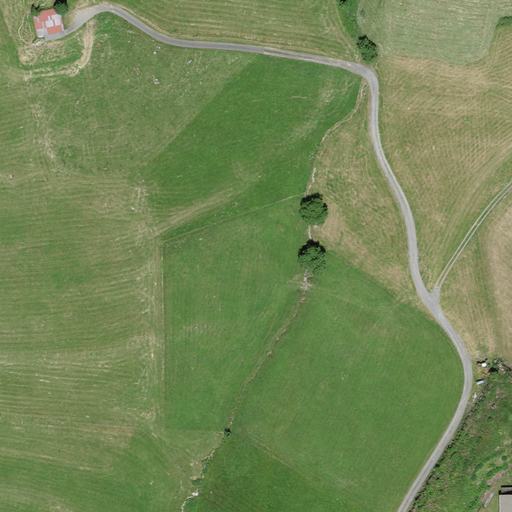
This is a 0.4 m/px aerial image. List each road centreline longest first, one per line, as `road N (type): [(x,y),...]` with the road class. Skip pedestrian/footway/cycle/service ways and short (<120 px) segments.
road 1 (track): [(44,39),(104,7),(165,39),(359,68),(373,86),(377,149),(405,207),(416,278),(430,304)]
road 2 (track): [(430,304),(464,356),(466,394),(401,511)]
road 3 (track): [(511,186),(453,256),(430,304)]
